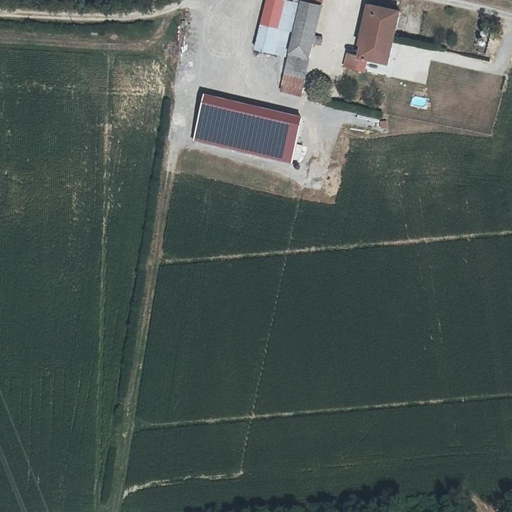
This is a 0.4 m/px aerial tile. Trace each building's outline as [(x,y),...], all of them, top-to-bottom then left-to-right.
[(271,31),(276,2),(265,0),(260,0),(255,28),(271,31)] [(288,35),(288,34),(294,6),(288,5),(276,2),(271,31),(285,34),(288,35)] [(309,38),(315,6),(294,2),(294,6),(288,34),(309,38)] [(344,55),(342,68),(360,71),(362,59),(386,63),(396,10),(366,5),(356,58),(344,55)] [(280,59),(285,34),(271,31),(255,28),(250,53),(280,59)] [(288,35),(283,57),(305,61),(308,45),(309,38),(288,34),(288,35)] [(317,39),(309,38),(308,45),(315,46),(317,39)] [(393,41),(386,75),(425,83),(430,59),(442,61),(444,51),(393,41)] [(193,44),(189,60),(202,63),(206,47),(193,44)] [(305,61),(283,57),(280,73),(302,77),(305,61)] [(288,163),(298,116),(199,96),(189,142),(288,163)] [(305,163),(301,179),(317,183),(321,166),(305,163)]
